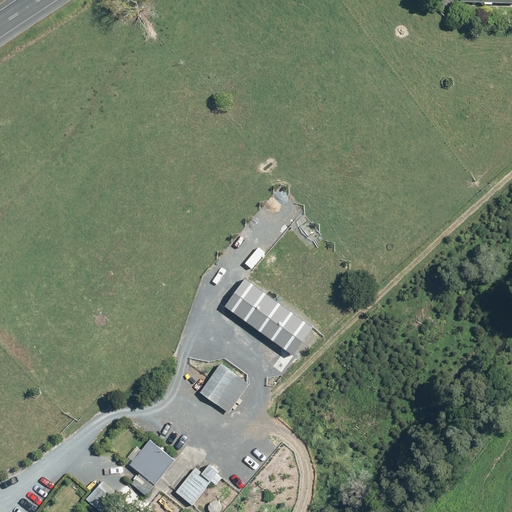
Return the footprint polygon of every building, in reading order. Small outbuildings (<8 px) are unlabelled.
[(250,273),(228,305),(296,352),(318,320),(250,273)] [(253,382),(223,362),(203,392),(232,412),(253,382)] [(222,434),(209,425),(194,448),(207,457),(222,434)] [(178,459),(152,440),(145,450),(139,445),(130,456),(136,461),(132,466),(142,473),(133,484),(149,496),(178,459)] [(194,505),(220,472),(222,470),(214,463),(212,465),(205,460),(178,492),(194,505)] [(121,495),(106,481),(90,497),(106,511),(121,495)]
